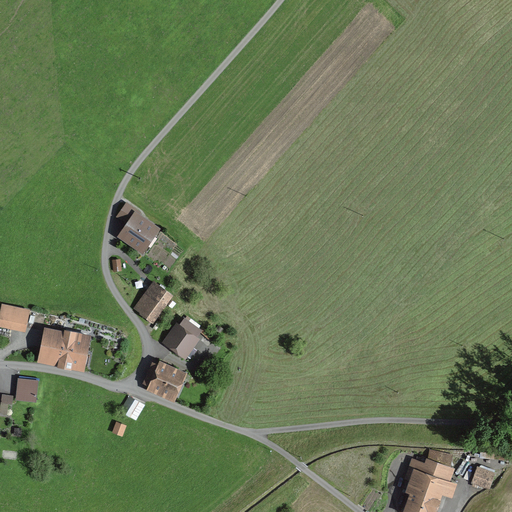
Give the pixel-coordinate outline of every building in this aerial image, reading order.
[(130,224),(136,216),(138,212),(126,204),(118,216),(130,224)] [(155,229),(136,216),(130,224),(122,235),(142,249),(155,229)] [(115,269),(122,269),(121,258),(114,259),(115,269)] [(154,282),(135,308),(152,320),(170,294),(154,282)] [(3,307),(0,322),(24,327),(27,312),(3,307)] [(183,357),(201,333),(184,320),(179,327),(177,325),(163,343),(183,357)] [(59,365),(80,369),(87,335),(66,331),(65,336),(45,333),(41,357),(60,361),(59,365)] [(181,376),(154,363),(145,383),(172,395),(181,376)] [(29,380),(27,397),(36,398),(38,381),(29,380)] [(0,412),(10,415),(15,396),(5,393),(0,410),(0,412)] [(120,412),(130,417),(138,404),(129,399),(120,412)] [(117,421),(115,433),(125,435),(128,424),(117,421)] [(451,456),(430,452),(427,466),(412,462),(403,488),(413,492),(406,511),(410,511),(431,511),(438,492),(452,497),(455,487),(444,483),(449,470),(448,470),(451,456)] [(488,488),(494,473),(479,468),(473,482),(488,488)]
